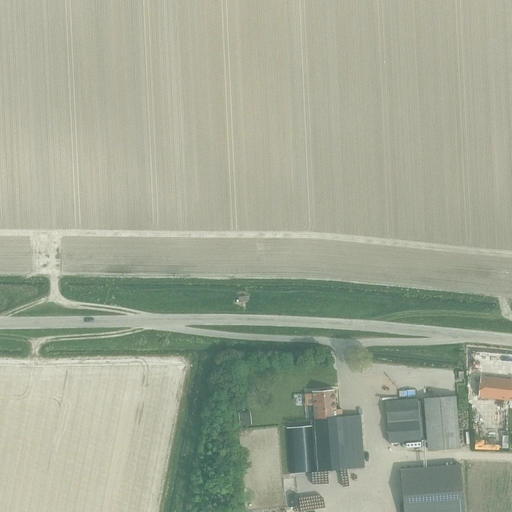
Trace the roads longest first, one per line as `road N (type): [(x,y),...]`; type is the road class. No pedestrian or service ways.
road 1 (unclassified): [(166,321),(192,332),(352,344),(453,335)]
road 2 (unclassified): [(166,321),(453,335)]
road 3 (unclassified): [(0,324),(166,321)]
